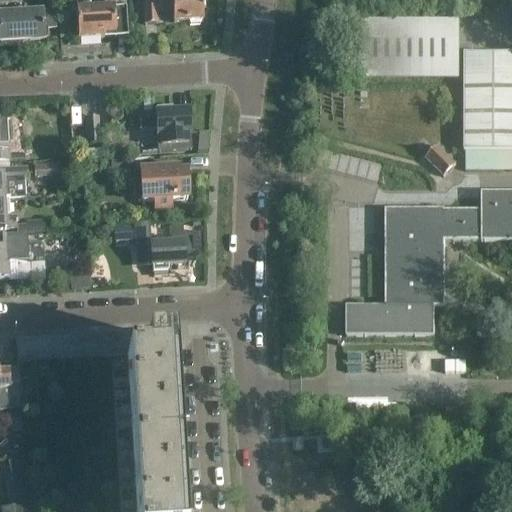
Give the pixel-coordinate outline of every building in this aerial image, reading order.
[(102,0),(103,10),(75,12),(76,39),(103,38),(103,33),(114,33),(112,7),(124,7),(123,0),(102,0)] [(155,2),(154,0),(141,0),(144,26),(156,25),(155,14),(171,13),(171,24),(201,22),(199,0),(169,0),(170,1),(155,2)] [(0,44),(43,42),(42,29),(54,28),(53,12),(0,15),(0,44)] [(365,77),(383,76),(455,76),(455,28),(365,28),(365,77)] [(464,153),(465,153),(498,153),(511,152),(511,55),(464,55),(464,153)] [(154,130),(155,153),(189,152),(187,113),(169,114),(169,109),(153,110),(153,115),(137,116),(138,131),(154,130)] [(85,145),(98,144),(97,137),(96,118),(83,119),(84,136),(85,145)] [(0,161),(7,161),(7,150),(11,150),(9,121),(0,122),(0,161)] [(443,179),(456,166),(437,148),(424,161),(443,179)] [(498,153),(465,153),(465,173),(498,173),(498,153)] [(132,162),(109,164),(110,176),(129,175),(133,175),(133,173),(132,162)] [(0,201),(3,201),(24,200),(23,182),(26,182),(25,170),(0,171),(0,201)] [(177,170),(139,173),(139,180),(141,204),(153,203),(154,212),(169,211),(168,202),(186,201),(184,174),(177,174),(177,170)] [(511,243),(511,194),(481,195),(481,212),(444,213),(444,211),(385,211),(385,308),(345,308),(346,339),(434,339),(434,309),(444,309),(444,243),(481,243),(481,244),(511,243)] [(4,218),(3,201),(0,201),(0,230),(16,230),(15,218),(4,218)] [(149,245),(147,224),(132,225),(133,249),(148,248),(149,268),(151,268),(151,273),(166,272),(166,267),(183,266),(182,243),(180,243),(179,228),(168,228),(169,244),(149,245)] [(129,228),(113,229),(114,243),(130,242),(129,228)] [(0,280),(8,280),(8,282),(26,281),(30,277),(30,265),(27,265),(26,238),(0,239),(0,280)] [(147,354),(135,355),(126,356),(135,511),(181,511),(171,340),(157,341),(157,330),(145,331),(147,354)] [(133,332),(135,355),(147,354),(145,331),(133,332)] [(126,356),(135,355),(133,332),(121,333),(123,356),(126,356)] [(111,357),(123,356),(121,333),(110,334),(111,357)] [(88,359),(99,358),(98,334),(86,335),(88,359)] [(99,358),(111,357),(110,334),(98,334),(99,358)] [(76,360),(88,359),(86,335),(74,336),(76,360)] [(64,361),(76,360),(74,336),(62,337),(64,361)] [(52,362),(64,361),(62,337),(51,338),(52,362)] [(29,363),(41,363),(39,338),(27,339),(29,363)] [(41,363),(52,362),(51,338),(39,338),(41,363)] [(17,364),(29,363),(27,339),(15,340),(17,364)] [(0,411),(12,410),(12,409),(20,408),(17,368),(7,369),(0,369),(0,411)] [(319,458),(333,457),(332,438),(318,439),(319,458)] [(23,460),(8,463),(15,498),(30,495),(23,460)]
